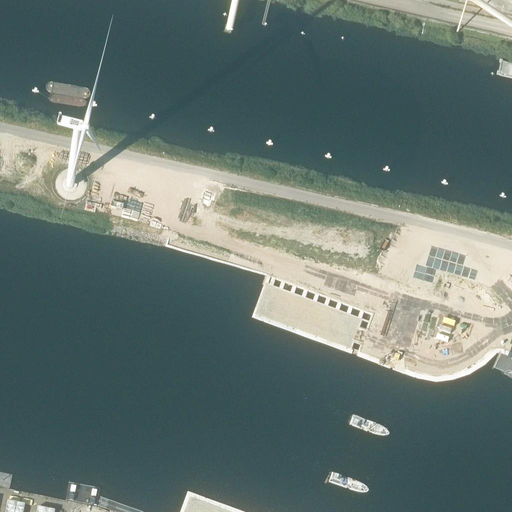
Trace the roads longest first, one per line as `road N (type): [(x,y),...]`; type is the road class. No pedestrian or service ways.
road 1 (unclassified): [(511,241),(0,130)]
road 2 (tertiary): [(511,29),(383,0)]
